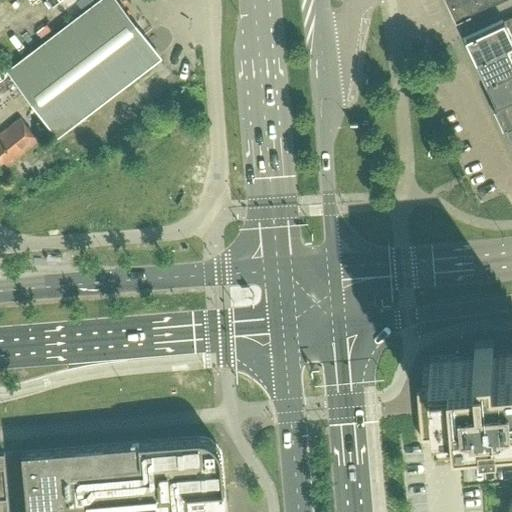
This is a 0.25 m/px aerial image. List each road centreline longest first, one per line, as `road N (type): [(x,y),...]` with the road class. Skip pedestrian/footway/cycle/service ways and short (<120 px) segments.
road 1 (unclassified): [(0,248),(171,233),(215,217),(209,0)]
road 2 (primary): [(0,349),(282,327)]
road 3 (primary): [(278,267),(0,289)]
road 4 (secondary): [(253,0),(278,267)]
road 5 (secondary): [(333,263),(317,0)]
road 6 (secondary): [(354,511),(337,323)]
road 7 (secondary): [(282,327),(297,511)]
road 8 (secondary): [(511,253),(333,263)]
road 9 (secondary): [(337,323),(511,302)]
road 10 (residential): [(511,186),(495,174),(453,81)]
